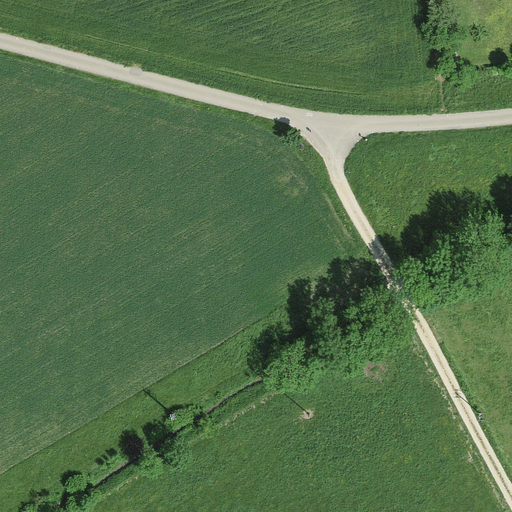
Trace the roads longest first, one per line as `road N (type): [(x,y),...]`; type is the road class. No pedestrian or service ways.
road 1 (residential): [(0,43),(326,125),(511,118)]
road 2 (track): [(326,125),(344,186),(511,499)]
